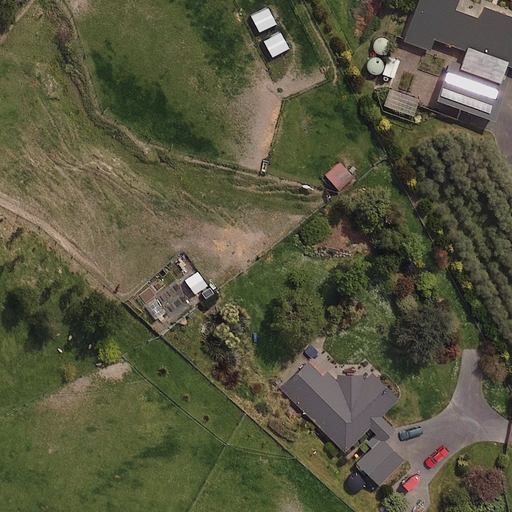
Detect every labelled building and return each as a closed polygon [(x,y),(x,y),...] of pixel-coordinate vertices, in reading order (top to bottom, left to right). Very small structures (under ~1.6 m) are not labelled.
[(467,0),(418,0),(404,39),(429,49),(433,37),(466,49),(459,68),(450,64),(438,97),(494,118),(506,84),(500,81),(506,63),(511,65),(511,11),(484,1),(483,6),(467,0)] [(276,22),(268,6),(251,15),(259,31),(276,22)] [(289,48),(280,30),(263,39),(272,56),(289,48)] [(353,177),(340,162),(325,174),(339,189),(353,177)] [(207,283),(196,270),(183,280),(194,294),(207,283)] [(398,396),(372,371),(365,377),(361,372),(343,371),(333,382),(309,359),(280,389),(345,451),(369,426),(382,439),(394,427),(380,414),(398,396)] [(402,464),(379,443),(356,467),(379,489),(402,464)]
